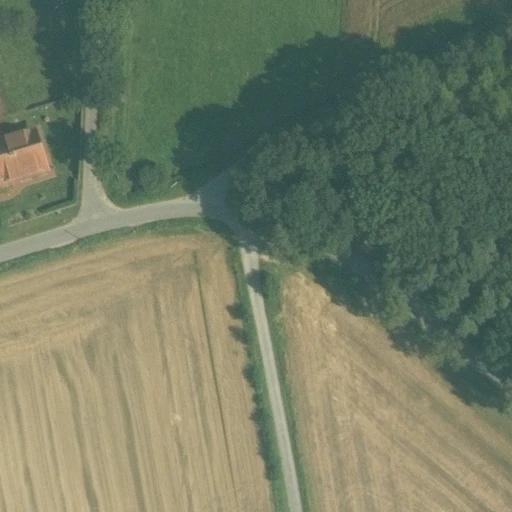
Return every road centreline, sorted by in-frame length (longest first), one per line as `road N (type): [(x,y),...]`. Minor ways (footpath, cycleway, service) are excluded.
road 1 (track): [(511,30),(232,173),(221,190),(254,253),(294,511)]
road 2 (tertiary): [(511,392),(327,243),(227,211)]
road 3 (unclassified): [(101,0),(88,227)]
road 4 (track): [(327,243),(382,236),(511,259)]
road 5 (tertiary): [(88,227),(152,212),(227,211)]
